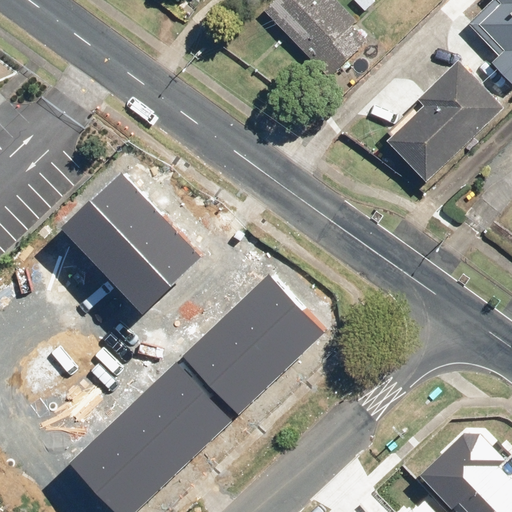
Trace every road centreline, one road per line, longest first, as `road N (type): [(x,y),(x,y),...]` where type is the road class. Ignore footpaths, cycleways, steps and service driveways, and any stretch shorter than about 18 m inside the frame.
road 1 (tertiary): [(466,311),(257,169),(31,0)]
road 2 (residential): [(466,311),(255,511)]
